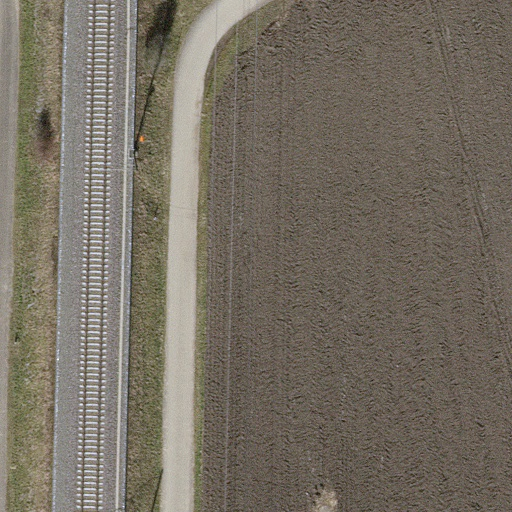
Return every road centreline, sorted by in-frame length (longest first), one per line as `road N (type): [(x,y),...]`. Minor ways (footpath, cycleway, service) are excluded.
road 1 (track): [(244,0),(221,16),(194,66),(181,511)]
road 2 (track): [(0,419),(9,0)]
